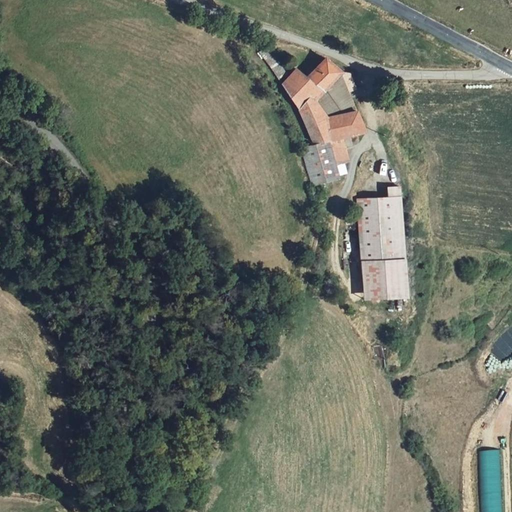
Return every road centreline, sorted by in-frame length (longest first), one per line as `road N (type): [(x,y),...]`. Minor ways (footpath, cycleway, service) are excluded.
road 1 (unclassified): [(0,103),(53,142),(108,206),(145,269),(152,301),(105,511)]
road 2 (unclassified): [(511,71),(370,71),(183,0)]
road 3 (secondary): [(511,69),(379,0)]
